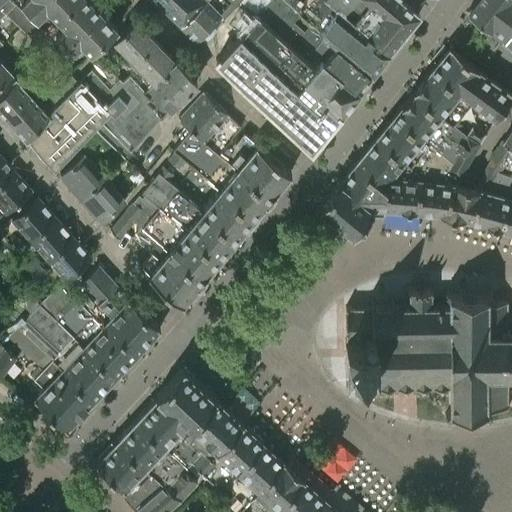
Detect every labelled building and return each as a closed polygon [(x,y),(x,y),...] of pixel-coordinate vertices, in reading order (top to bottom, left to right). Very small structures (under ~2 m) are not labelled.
[(0,0),(0,17),(5,13),(14,4),(9,0),(0,0)] [(28,10),(38,0),(21,0),(20,1),(28,10)] [(73,0),(38,0),(28,10),(37,19),(48,8),(56,17),(73,0)] [(89,0),(73,0),(56,17),(65,26),(55,36),(64,44),(99,10),(89,0)] [(156,0),(166,9),(174,0),(156,0)] [(202,0),(174,0),(166,9),(181,23),(202,0)] [(202,0),(181,23),(195,37),(230,0),(202,0)] [(285,0),(267,0),(256,13),(290,44),(289,45),(309,63),(315,56),(359,90),(360,89),(358,87),(368,74),(370,75),(371,75),(285,0)] [(285,0),(371,75),(388,54),(372,39),(372,38),(366,33),(367,33),(342,10),(351,0),(285,0)] [(351,0),(342,10),(367,33),(366,33),(372,38),(372,39),(388,54),(419,15),(402,0),(351,0)] [(511,0),(474,0),(466,10),(511,45),(511,0)] [(116,27),(99,10),(64,44),(72,53),(82,43),(91,52),(116,27)] [(256,13),(248,25),(280,55),(280,56),(303,79),(303,80),(339,115),(359,90),(320,60),(315,56),(309,63),(289,45),(290,44),(256,13)] [(147,85),(174,59),(134,18),(108,44),(147,85)] [(227,34),(234,40),(218,59),(249,91),(311,148),(339,115),(303,80),(303,79),(280,56),(280,55),(248,25),(240,34),(233,27),(227,34)] [(37,43),(45,35),(38,27),(29,36),(37,43)] [(511,93),(477,68),(449,45),(431,68),(472,101),(494,120),(511,94),(511,93)] [(128,75),(121,81),(98,57),(91,64),(111,84),(98,97),(80,79),(77,81),(58,101),(50,109),(51,110),(26,136),(54,168),(100,120),(130,150),(161,114),(195,81),(174,59),(147,85),(142,89),(128,75)] [(0,61),(0,81),(10,72),(0,61)] [(431,68),(412,91),(440,114),(452,124),(472,101),(431,68)] [(58,101),(77,81),(68,71),(48,91),(58,101)] [(21,89),(27,83),(18,73),(13,78),(0,92),(0,105),(11,119),(31,98),(21,89)] [(222,155),(227,151),(222,147),(240,125),(227,113),(228,112),(202,89),(178,116),(222,156),(222,155)] [(452,124),(440,114),(412,91),(393,114),(426,138),(429,141),(428,143),(450,161),(463,171),(479,143),(465,134),(452,124)] [(31,98),(11,119),(26,136),(51,110),(50,109),(45,103),(40,108),(31,98)] [(393,114),(375,136),(414,169),(416,171),(418,173),(418,175),(418,179),(415,210),(443,214),(456,184),(425,179),(425,175),(425,172),(424,171),(424,169),(422,167),(420,164),(414,160),(428,143),(429,141),(426,138),(393,114)] [(473,123),(465,134),(479,143),(486,132),(473,123)] [(511,126),(502,141),(492,159),(503,167),(511,170),(511,126)] [(222,155),(270,195),(290,171),(243,131),(227,151),(222,155)] [(375,136),(354,162),(385,187),(383,207),(415,210),(418,179),(418,175),(418,173),(416,171),(414,169),(375,136)] [(450,161),(428,143),(414,160),(420,164),(422,167),(424,169),(424,171),(425,172),(425,175),(425,179),(456,184),(463,171),(450,161)] [(202,207),(236,235),(253,215),(219,187),(206,176),(174,150),(168,158),(182,169),(176,176),(162,164),(157,170),(202,207)] [(80,196),(100,178),(91,168),(94,166),(82,153),(59,173),(80,196)] [(0,183),(14,171),(0,154),(0,183)] [(253,215),(270,195),(222,155),(222,156),(206,176),(219,187),(253,215)] [(385,187),(354,162),(319,205),(352,233),(371,210),(382,211),(383,208),(383,207),(385,187)] [(465,185),(456,184),(443,214),(451,215),(459,217),(473,220),(493,225),(508,230),(511,231),(511,176),(499,173),(499,172),(489,164),(475,187),(465,185)] [(219,256),(236,235),(202,207),(157,170),(140,191),(144,194),(158,205),(219,256)] [(31,189),(14,171),(0,183),(0,203),(6,211),(31,189)] [(110,189),(100,178),(80,196),(101,220),(123,199),(112,187),(110,189)] [(123,211),(134,220),(160,242),(202,277),(219,256),(158,205),(144,194),(141,197),(138,194),(123,211)] [(30,237),(54,215),(36,195),(11,216),(30,237)] [(134,220),(123,211),(109,229),(118,239),(125,230),(134,220)] [(54,215),(30,237),(48,258),(73,236),(54,215)] [(151,252),(160,242),(134,220),(125,230),(151,252)] [(73,236),(48,258),(66,278),(91,256),(73,236)] [(13,252),(22,244),(16,237),(8,245),(13,252)] [(160,242),(151,252),(141,265),(147,273),(182,301),(202,277),(160,242)] [(32,272),(41,264),(35,257),(26,265),(32,272)] [(41,264),(32,272),(38,279),(47,271),(41,264)] [(104,321),(137,351),(159,327),(127,297),(98,264),(79,281),(81,283),(75,289),(104,321)] [(137,351),(104,321),(100,325),(76,298),(72,294),(70,295),(60,283),(39,302),(115,374),(137,351)] [(345,336),(345,338),(344,338),(344,349),(343,349),(344,353),(344,358),(344,369),(372,368),(372,373),(373,373),(373,391),(377,391),(377,387),(393,386),(393,391),(397,391),(397,386),(399,386),(400,385),(407,385),(408,386),(411,386),(411,390),(415,390),(415,386),(429,386),(429,390),(433,390),(433,385),(449,385),(449,407),(443,413),(446,416),(452,410),(483,410),(488,415),(492,412),(486,406),(486,404),(504,404),(506,407),(509,405),(506,402),(506,388),(510,388),(510,387),(511,387),(511,330),(508,331),(508,325),(507,325),(507,311),(506,310),(506,307),(507,306),(507,302),(509,300),(507,298),(505,300),(492,300),(492,301),(487,301),(487,300),(487,297),(493,292),(489,289),(484,294),(452,293),(446,288),(443,291),(448,296),(448,303),(431,304),(431,289),(434,286),(432,284),(428,287),(424,288),(423,289),(415,289),(414,288),(414,287),(410,287),(407,284),(405,286),(408,290),(409,304),(394,304),(393,299),(390,300),(390,304),(373,305),(373,300),(369,300),(370,305),(344,306),(345,336)] [(6,314),(17,324),(51,357),(62,366),(61,367),(93,397),(115,374),(82,344),(39,302),(38,303),(28,292),(6,314)] [(51,357),(17,324),(6,335),(37,363),(29,372),(33,376),(51,357)] [(0,376),(15,355),(4,347),(0,343),(0,376)] [(51,357),(33,376),(43,386),(33,397),(65,427),(93,397),(61,367),(62,366),(51,357)] [(155,397),(136,417),(165,445),(166,445),(181,429),(193,440),(198,434),(206,440),(199,447),(203,451),(193,462),(199,468),(243,424),(212,394),(182,367),(155,396),(155,397)] [(136,417),(114,440),(180,499),(181,498),(197,481),(183,468),(186,465),(185,464),(186,465),(185,464),(195,453),(180,439),(170,450),(166,445),(165,445),(136,417)] [(243,424),(199,468),(206,475),(221,489),(225,483),(262,441),(243,424)] [(164,511),(180,499),(114,440),(94,462),(124,489),(135,478),(151,493),(133,509),(136,511),(164,511)] [(262,441),(225,483),(233,491),(225,499),(237,510),(283,459),(282,460),(262,441)] [(304,478),(283,459),(237,510),(238,511),(274,511),(304,479),(304,478)] [(304,479),(274,511),(310,511),(324,496),(304,479)] [(342,511),(324,496),(310,511),(342,511)] [(213,509),(215,511),(229,511),(219,502),(213,509)]
